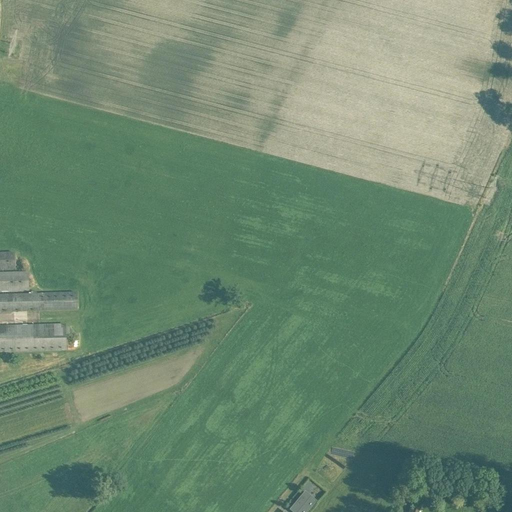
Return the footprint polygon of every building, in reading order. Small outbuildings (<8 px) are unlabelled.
[(14,253),(0,253),(0,269),(15,269),(14,253)] [(28,271),(0,271),(0,291),(29,291),(29,288),(32,288),(32,279),(28,279),(28,271)] [(31,293),(0,293),(0,311),(77,309),(77,291),(36,292),(36,290),(31,290),(31,293)] [(65,323),(0,325),(0,351),(66,350),(65,334),(69,334),(69,327),(66,327),(65,323)] [(418,497),(432,499),(434,489),(420,487),(418,497)] [(304,491),(289,509),(291,510),(292,511),(306,511),(307,510),(315,501),(304,491)] [(408,511),(418,511),(421,506),(411,503),(408,511)]
